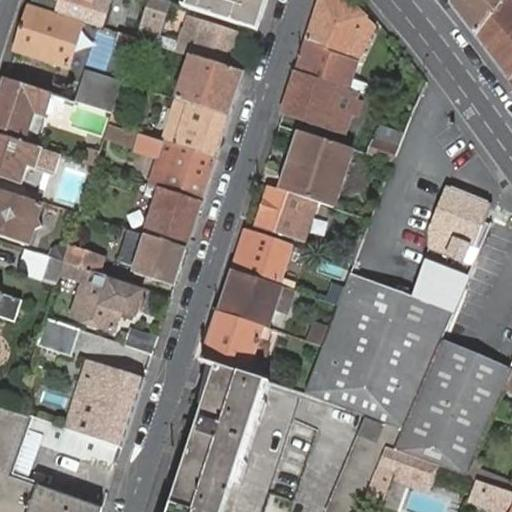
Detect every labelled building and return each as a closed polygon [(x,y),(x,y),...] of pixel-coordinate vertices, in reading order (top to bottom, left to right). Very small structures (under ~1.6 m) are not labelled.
[(63,2),(59,15),(97,27),(101,15),(104,3),(110,5),(111,0),(58,0),(58,1),(63,2)] [(149,0),(137,40),(192,57),(230,70),(241,36),(187,19),(185,26),(181,29),(177,42),(158,36),(169,3),(159,0),(149,0)] [(198,0),(195,11),(258,31),(266,5),(268,0),(198,0)] [(320,0),(297,73),(348,89),(352,79),(357,62),(375,26),(347,0),(320,0)] [(475,34),(476,36),(503,0),(452,0),(450,2),(465,21),(475,34)] [(510,81),(511,83),(511,4),(507,0),(503,0),(476,36),(510,81)] [(110,5),(104,3),(101,15),(97,27),(102,28),(110,5)] [(29,8),(15,50),(69,68),(83,25),(29,8)] [(117,48),(133,53),(137,40),(122,35),(117,48)] [(222,114),(230,117),(239,89),(244,74),(230,70),(192,57),(185,76),(183,84),(178,99),(222,114)] [(297,73),(284,114),(345,134),(352,113),(358,115),(362,103),(356,101),(359,93),(348,89),(297,73)] [(101,111),(113,114),(122,85),(88,74),(78,104),(101,111)] [(348,89),(359,93),(365,95),(368,84),(352,79),(348,89)] [(6,80),(0,97),(0,136),(24,145),(39,149),(46,130),(42,128),(46,116),(53,95),(6,80)] [(164,143),(216,160),(230,117),(222,114),(178,99),(164,143)] [(202,202),(216,160),(164,143),(142,136),(141,137),(109,125),(105,138),(137,149),(137,151),(159,158),(153,179),(146,176),(143,183),(149,185),(161,189),(202,202)] [(394,164),(404,136),(380,128),(369,156),(371,156),(394,164)] [(306,134),(299,132),(280,191),(317,204),(332,209),(351,150),(306,134)] [(0,136),(0,176),(22,184),(26,171),(30,173),(51,180),(52,178),(54,173),(59,156),(39,149),(24,145),(0,136)] [(95,167),(100,153),(89,149),(84,164),(95,167)] [(187,249),(202,202),(161,189),(149,185),(146,195),(157,199),(146,236),(147,237),(187,249)] [(317,204),(280,191),(270,188),(257,227),(304,242),(306,234),(309,227),(317,204)] [(493,221),(497,210),(491,209),(492,207),(447,189),(432,231),(432,250),(448,256),(463,263),(473,266),(480,251),(490,229),(493,221)] [(43,204),(42,204),(0,190),(0,236),(28,246),(43,204)] [(245,230),(233,270),(275,285),(279,286),(292,245),(245,230)] [(137,267),(145,243),(135,239),(137,234),(130,231),(120,261),(137,267)] [(175,287),(187,249),(147,237),(146,236),(137,234),(135,239),(145,243),(135,274),(175,287)] [(352,244),(362,247),(364,240),(354,236),(352,244)] [(344,262),(355,265),(362,247),(352,244),(344,262)] [(104,257),(70,246),(67,254),(64,262),(64,263),(88,270),(98,274),(98,273),(104,257)] [(43,282),(50,258),(32,252),(29,251),(21,275),(43,282)] [(60,275),(64,263),(64,262),(51,258),(50,258),(43,282),(56,287),(60,275)] [(334,286),(345,289),(351,275),(355,265),(344,262),(343,262),(334,286)] [(140,292),(142,287),(114,278),(98,273),(98,274),(88,270),(64,263),(60,275),(84,283),(73,317),(114,331),(119,316),(120,310),(135,314),(136,312),(137,312),(141,310),(145,301),(142,296),(141,296),(142,293),(140,292)] [(233,270),(218,314),(262,327),(263,328),(271,331),(285,288),(279,286),(275,285),(233,270)] [(404,431),(442,342),(453,314),(442,310),(351,275),(307,394),(404,431)] [(328,301),(339,305),(345,289),(334,286),(328,301)] [(0,316),(15,322),(22,301),(22,300),(0,293),(0,316)] [(133,320),(135,314),(120,310),(119,316),(133,320)] [(218,314),(203,361),(210,363),(217,366),(247,376),(252,362),(262,365),(268,345),(267,345),(272,331),(271,331),(263,328),(262,327),(218,314)] [(72,358),(80,331),(46,320),(42,329),(37,345),(37,347),(72,358)] [(309,343),(322,347),(330,327),(317,322),(309,343)] [(153,355),(158,338),(131,329),(125,346),(153,355)] [(506,388),(511,374),(511,371),(489,362),(485,360),(442,342),(404,431),(396,451),(440,467),(469,477),(473,468),(506,388)] [(140,395),(145,379),(90,361),(84,378),(94,381),(78,432),(123,448),(126,438),(140,395)] [(252,362),(247,376),(258,379),(262,365),(252,362)] [(265,401),(271,383),(258,379),(247,376),(217,366),(211,383),(208,393),(213,395),(190,466),(185,464),(169,511),(224,511),(234,482),(241,484),(248,465),(246,463),(259,424),(261,425),(267,404),(265,403),(265,401)] [(69,429),(78,432),(94,381),(84,378),(69,429)] [(102,511),(103,510),(39,487),(28,483),(11,477),(27,431),(31,417),(0,406),(0,511),(102,511)] [(119,448),(78,432),(69,429),(32,416),(31,417),(27,431),(44,437),(41,445),(85,460),(93,457),(113,465),(119,448)] [(360,511),(367,496),(388,448),(396,451),(404,431),(385,426),(366,418),(359,436),(326,511),(360,511)] [(44,437),(27,431),(11,477),(28,483),(41,445),(44,437)] [(433,486),(440,467),(396,451),(388,448),(367,496),(383,502),(387,490),(388,491),(392,479),(407,484),(409,478),(433,486)] [(511,484),(511,483),(473,468),(469,477),(478,481),(477,481),(509,492),(511,484)] [(511,511),(511,492),(509,492),(477,481),(469,500),(498,511),(511,511)]
